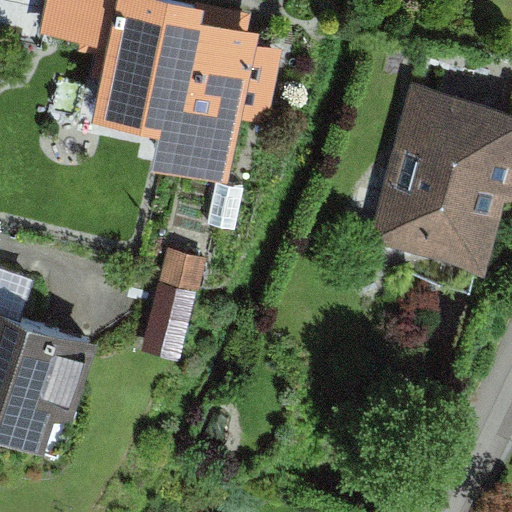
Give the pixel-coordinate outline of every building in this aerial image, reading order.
[(48,0),(42,32),(111,46),(96,118),(165,132),(158,166),(228,181),(241,118),(268,123),(283,49),(261,44),(264,31),(207,19),(210,5),(185,0),(48,0)] [(511,113),(414,85),(369,242),(485,275),(507,200),(511,199),(511,113)] [(244,189),(217,184),(209,225),(236,230),(244,189)] [(209,258),(170,247),(161,280),(200,291),(209,258)] [(0,310),(24,319),(38,279),(0,266),(0,310)] [(198,294),(161,284),(143,351),(181,360),(198,294)] [(24,319),(0,310),(0,436),(44,451),(55,420),(75,420),(100,343),(24,319)]
